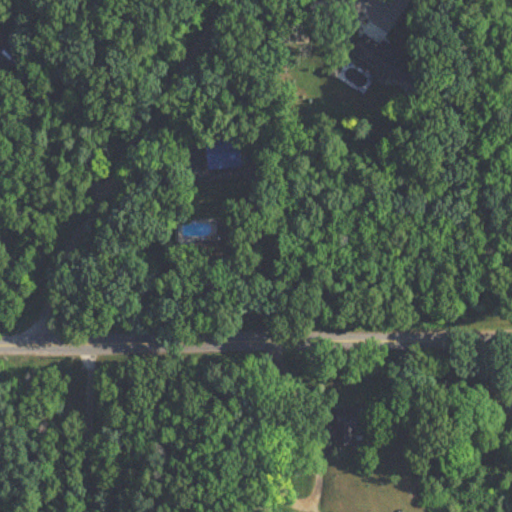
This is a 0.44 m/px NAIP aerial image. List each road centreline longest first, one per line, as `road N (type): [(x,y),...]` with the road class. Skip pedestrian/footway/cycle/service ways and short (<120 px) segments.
road 1 (residential): [(511,341),(0,345)]
road 2 (residential): [(42,345),(111,203),(238,0)]
